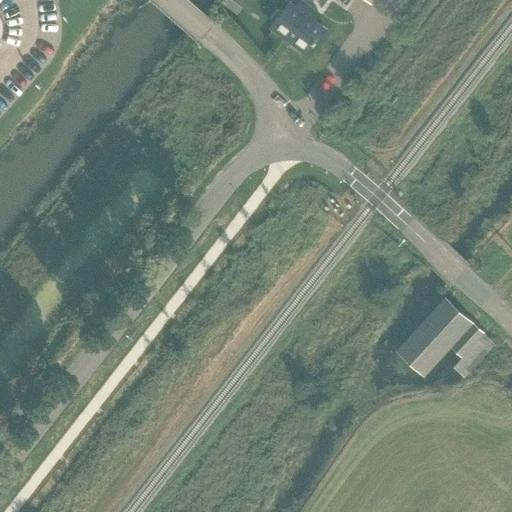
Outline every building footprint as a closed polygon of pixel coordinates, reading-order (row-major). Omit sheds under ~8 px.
[(232,0),(221,0),(221,1),(220,2),(235,13),(241,6),(232,0)] [(317,39),(324,29),(313,21),(319,14),(300,1),(295,8),(289,3),(272,26),(307,52),(314,43),(317,39)] [(472,323),(447,300),(403,348),(428,371),(472,323)] [(482,333),(474,325),(454,347),(462,355),(482,333)] [(465,377),(495,344),(484,333),(453,367),(465,377)]
